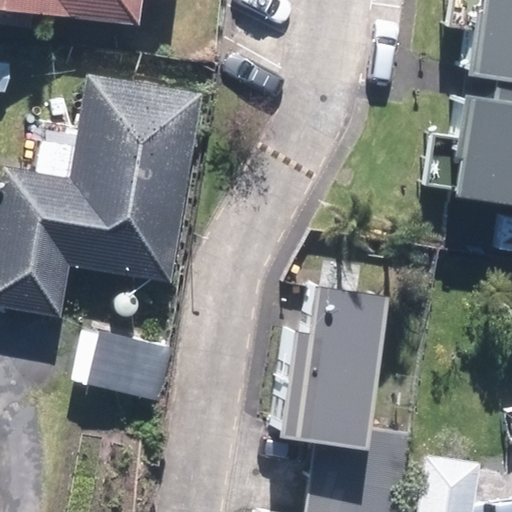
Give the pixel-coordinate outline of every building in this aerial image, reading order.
[(0,0),(0,3),(137,19),(139,0),(0,0)] [(511,0),(478,0),(469,67),(511,72),(511,0)] [(200,87),(85,67),(67,172),(2,161),(0,169),(0,297),(58,308),(67,258),(166,276),(200,87)] [(511,94),(462,87),(447,188),(511,197),(511,94)] [(297,275),(275,424),(364,437),(386,287),(297,275)] [(166,328),(72,309),(56,390),(150,409),(166,328)] [(425,449),(415,511),(470,511),(480,457),(425,449)] [(350,511),(254,498),(252,511),(350,511)]
